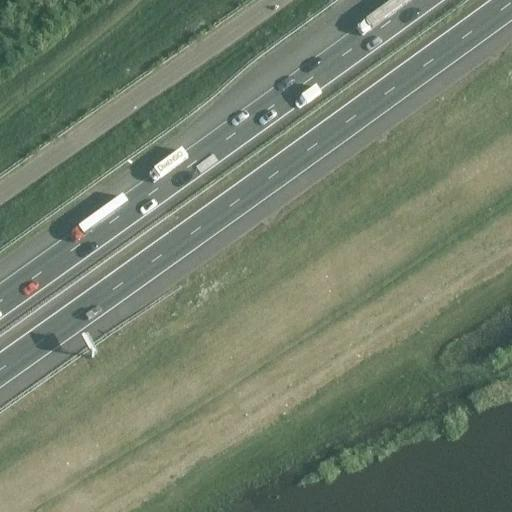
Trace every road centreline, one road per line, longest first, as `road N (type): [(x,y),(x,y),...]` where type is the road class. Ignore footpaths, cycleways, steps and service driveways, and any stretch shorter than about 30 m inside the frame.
road 1 (motorway): [(0,375),(511,6)]
road 2 (motorway): [(414,0),(0,296)]
road 3 (unclassified): [(266,0),(0,189)]
